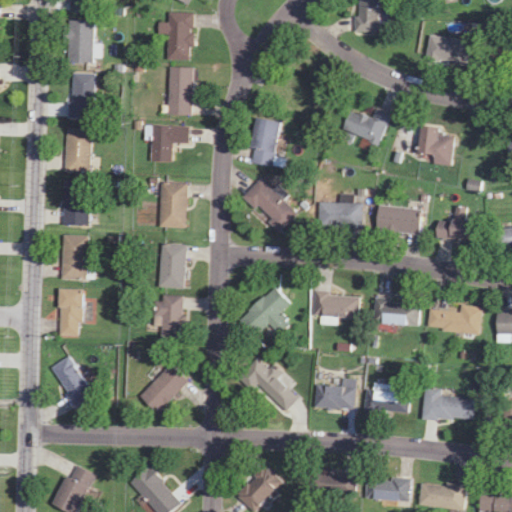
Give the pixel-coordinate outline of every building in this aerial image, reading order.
[(92,0),(67,0),(68,13),(93,13),(92,0)] [(355,0),(356,33),(378,33),(378,0),(355,0)] [(167,60),(192,61),(192,13),(167,13),(167,60)] [(93,64),(93,21),(67,21),(67,64),(93,64)] [(294,111),(318,73),(296,60),(273,98),(294,111)] [(192,116),(192,68),(165,68),(164,116),(192,116)] [(69,120),(94,120),(94,73),(69,73),(69,120)] [(390,116),(374,111),(371,119),(348,111),(341,132),(380,145),(390,116)] [(279,123),(254,118),(247,163),(272,167),(279,123)] [(172,163),(172,144),(188,144),(188,127),(151,127),(151,163),(172,163)] [(450,167),(455,132),(420,127),(416,155),(432,157),(431,164),(450,167)] [(64,172),(90,173),(92,130),(65,129),(64,172)] [(276,233),(296,215),(263,178),(243,197),(276,233)] [(62,227),(88,227),(88,182),(62,182),(62,227)] [(186,228),(186,184),(159,184),(159,228),(186,228)] [(331,202),(331,234),(361,235),(361,203),(331,202)] [(418,236),(421,211),(378,207),(375,232),(418,236)] [(468,209),(455,208),(454,221),(436,220),(435,239),(467,240),(468,209)] [(511,227),(494,228),(495,249),(511,248),(511,227)] [(61,281),(87,281),(87,236),(61,236),(61,281)] [(158,287),(183,289),(185,246),(161,244),(158,287)] [(237,319),(252,338),(269,325),(277,335),(289,326),(279,314),(290,305),(276,288),(237,319)] [(82,290),(58,290),(58,337),(82,337),(82,290)] [(313,318),(357,319),(358,293),(314,292),(313,318)] [(160,338),(181,338),(182,297),(161,296),(160,338)] [(420,300),(374,300),(374,326),(419,327),(420,300)] [(429,310),(427,329),(479,335),(482,308),(460,306),(459,313),(429,310)] [(511,313),(496,313),(496,336),(511,336),(511,313)] [(74,408),(94,395),(69,356),(49,368),(74,408)] [(283,415),(298,400),(278,380),(283,375),(273,364),(267,369),(258,359),(243,374),(283,415)] [(187,382),(168,365),(138,399),(157,416),(187,382)] [(314,410),(353,411),(353,388),(315,387),(314,410)] [(441,397),(441,390),(424,389),(423,421),(468,422),(469,398),(441,397)] [(409,414),(410,394),(370,392),(369,412),(409,414)] [(498,430),(511,426),(511,398),(492,403),(498,430)] [(66,511),(76,511),(95,476),(72,464),(51,504),(66,511)] [(253,511),(282,482),(263,464),(235,494),(253,511)] [(171,511),(181,503),(146,466),(129,483),(156,511),(171,511)] [(411,479),(368,477),(367,503),(410,505),(411,479)] [(419,509),(464,511),(465,486),(420,483),(419,509)] [(511,511),(511,493),(480,491),(478,511),(511,511)]
